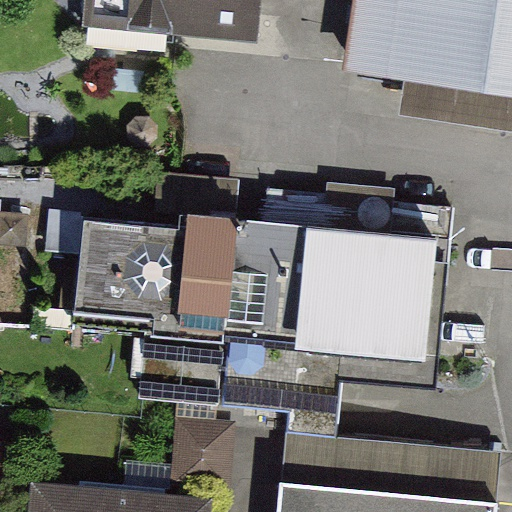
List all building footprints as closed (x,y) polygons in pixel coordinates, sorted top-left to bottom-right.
[(88,0),(85,41),(250,55),(254,0),(88,0)] [(511,0),(367,0),(358,65),(511,87),(511,0)] [(466,234),(106,208),(97,327),(245,338),(359,346),(457,353),(466,234)] [(359,346),(245,338),(240,415),(308,419),(308,439),(354,443),(359,346)] [(249,428),(187,423),(181,476),(243,481),(249,428)] [(9,436),(0,435),(0,494),(4,495),(9,436)] [(308,439),(299,438),(283,511),(496,511),(498,452),(354,443),(308,439)] [(213,511),(216,488),(32,473),(29,511),(213,511)]
